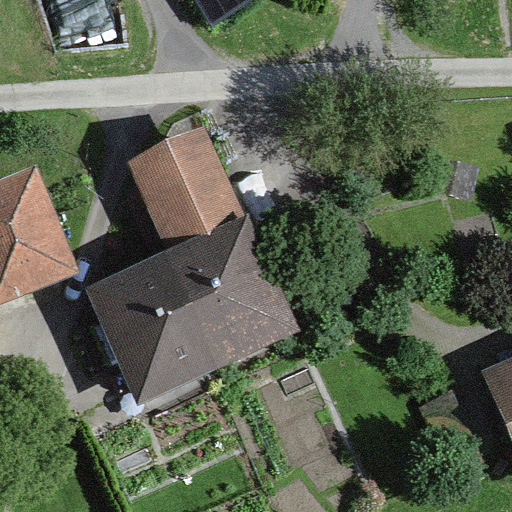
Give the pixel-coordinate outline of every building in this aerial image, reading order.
[(215,0),(225,16),(254,0),(215,0)] [(205,150),(136,181),(176,270),(245,238),(205,150)] [(0,302),(92,272),(58,170),(0,188),(0,302)] [(176,270),(170,272),(217,377),(292,343),(245,238),(176,270)] [(217,377),(170,272),(95,306),(143,410),(217,377)]
